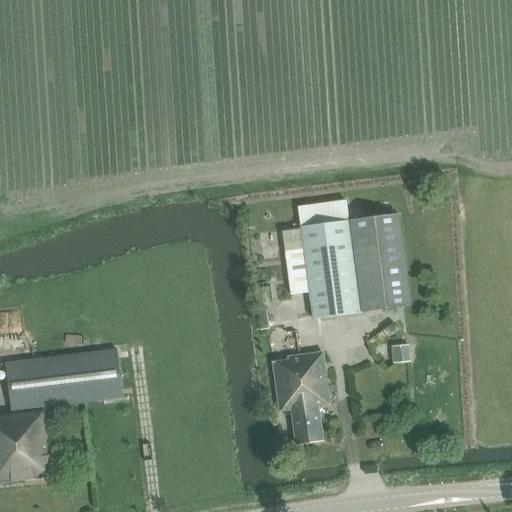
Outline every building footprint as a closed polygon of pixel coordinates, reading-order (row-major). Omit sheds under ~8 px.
[(301,216),(303,228),(312,292),(315,318),(362,311),(363,312),(412,305),(400,213),(351,220),(348,200),(300,206),(301,216)] [(293,289),(294,269),(278,268),(278,289),(293,289)] [(26,300),(3,301),(4,321),(27,320),(26,300)] [(266,308),(257,309),(261,331),(270,329),(266,308)] [(407,346),(391,348),(392,364),(409,363),(407,346)] [(45,407),(124,398),(117,349),(6,363),(12,416),(0,417),(1,420),(0,420),(0,484),(55,477),(45,407)] [(332,403),(325,351),(289,356),(290,359),(276,360),(282,410),(293,408),(298,443),(325,439),(320,405),(332,403)]
